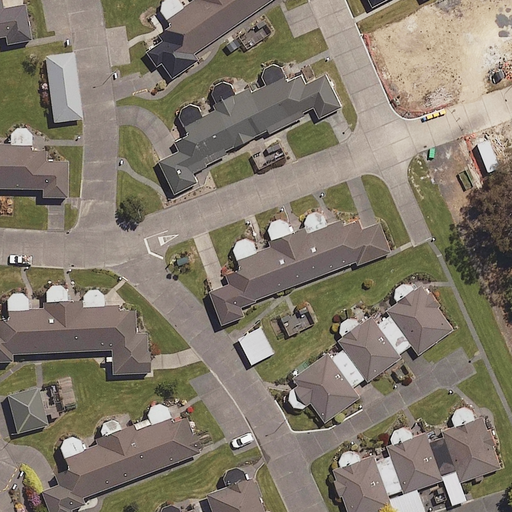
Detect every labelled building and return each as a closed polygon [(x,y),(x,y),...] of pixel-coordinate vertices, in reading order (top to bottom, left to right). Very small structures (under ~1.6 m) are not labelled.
[(0,0),(0,37),(5,37),(7,44),(30,40),(24,5),(2,9),(0,0)] [(193,0),(184,6),(180,0),(164,0),(163,2),(163,8),(174,25),(161,34),(173,51),(161,59),(174,76),(199,58),(195,52),(270,0),(193,0)] [(82,118),(74,53),(45,56),(53,122),(82,118)] [(190,133),(178,138),(183,149),(161,159),(176,191),(199,181),(193,170),(228,154),(225,149),(269,129),(270,131),(317,110),(320,116),(341,106),(326,73),(305,83),(301,74),(287,80),(281,66),(276,63),(269,62),(262,67),(259,76),(248,82),(251,87),(236,94),(229,83),(224,82),(217,84),(214,88),(214,94),(221,109),(205,117),(197,105),(192,104),(186,107),(183,111),(183,116),(190,133)] [(0,188),(42,189),(42,197),(67,197),(67,163),(45,162),(46,150),(31,149),(32,135),(27,130),(20,128),(13,131),(9,135),(9,145),(0,144),(0,188)] [(329,225),(324,213),(316,210),(310,212),(305,220),(307,226),(294,231),(290,221),(287,219),(279,218),(274,220),(270,224),(269,229),(275,245),(259,251),(255,241),(252,239),(245,237),(239,240),(236,249),(242,265),(229,270),(234,281),(212,290),(224,322),(246,314),(242,304),(358,260),(359,263),(392,251),(381,222),(365,228),(359,213),(329,225)] [(296,405),(303,406),(312,400),(326,420),(361,396),(356,389),(417,345),(421,352),(454,328),(422,284),(415,289),(412,284),(408,283),(399,285),(394,295),(398,301),(389,308),(393,313),(378,324),(372,315),(362,322),(359,317),(353,316),(347,317),(343,320),(340,329),(344,341),(293,378),(299,385),(292,390),(291,400),(296,405)] [(26,310),(26,300),(23,295),(19,293),(10,295),(8,301),(9,320),(0,320),(0,362),(11,362),(11,354),(112,349),(113,374),(149,373),(147,333),(135,334),(134,306),(102,307),(101,294),(97,291),(93,289),(85,293),(83,301),(66,302),(65,290),(62,286),(56,284),(51,286),(47,289),(46,303),(42,303),(42,309),(26,310)] [(275,352),(261,326),(240,337),(253,363),(275,352)] [(45,426),(44,421),(59,417),(58,413),(62,412),(57,391),(38,395),(37,388),(9,395),(18,432),(45,426)] [(150,407),(146,415),(148,419),(144,420),(143,417),(134,420),(136,423),(132,425),(129,419),(118,423),(112,421),(106,422),(100,429),(103,438),(96,441),(94,436),(80,441),(70,438),(63,442),(60,449),(68,469),(55,474),(59,485),(41,492),(48,511),(76,511),(85,509),(81,498),(199,453),(185,415),(171,421),(166,408),(158,404),(150,407)] [(363,459),(361,453),(352,449),(345,451),(339,459),(341,466),(334,469),(349,511),(372,511),(392,505),(394,511),(420,511),(426,510),(418,487),(459,473),(461,480),(503,466),(485,415),(475,418),(472,411),(465,408),(461,409),(456,413),(455,417),(457,424),(443,429),(442,426),(414,436),(412,429),(401,427),(394,433),(393,436),(395,442),(388,445),(390,450),(363,459)] [(268,511),(267,509),(263,510),(251,477),(246,479),(242,470),(233,467),(227,469),(222,476),(221,480),(224,487),(206,494),(212,511),(193,511),(193,509),(184,511),(178,511),(175,506),(166,504),(161,507),(157,511),(268,511)]
